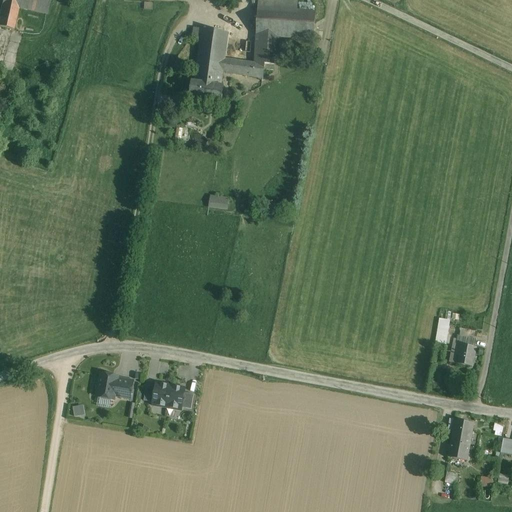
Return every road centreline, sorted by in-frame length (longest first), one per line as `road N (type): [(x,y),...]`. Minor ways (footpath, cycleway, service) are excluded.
road 1 (unclassified): [(0,378),(108,344),(479,409)]
road 2 (unclassified): [(511,231),(479,409)]
road 3 (unclassified): [(366,0),(511,68)]
road 4 (track): [(45,511),(66,358)]
